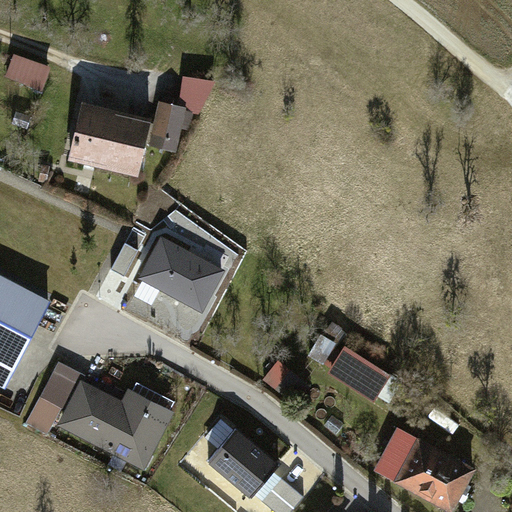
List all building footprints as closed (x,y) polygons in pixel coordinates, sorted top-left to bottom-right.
[(56,66),(17,54),(9,80),(47,92),(56,66)] [(159,117),(89,100),(74,160),(148,178),(157,142),(186,149),(194,114),(204,117),(213,79),(190,74),(183,103),(164,99),(159,117)] [(205,316),(231,267),(170,234),(143,283),(205,316)] [(58,302),(0,272),(0,386),(11,392),(58,302)] [(403,372),(351,344),(335,374),(387,402),(403,372)] [(149,474),(152,468),(186,407),(138,381),(131,394),(92,373),(69,360),(38,417),(65,432),(72,420),(111,440),(105,450),(149,474)] [(303,375),(283,362),(269,383),(290,396),(303,375)] [(216,458),(272,503),(303,466),(247,420),(216,458)] [(484,466),(403,426),(380,470),(461,511),(484,466)]
